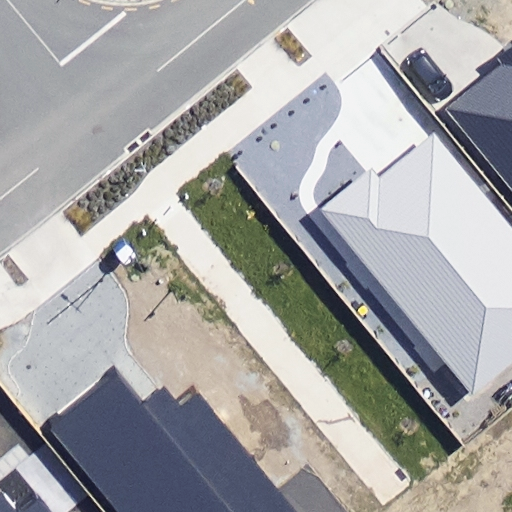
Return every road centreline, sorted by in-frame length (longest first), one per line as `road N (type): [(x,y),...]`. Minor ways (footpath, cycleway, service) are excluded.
road 1 (residential): [(102,115),(243,0)]
road 2 (residential): [(7,0),(102,115)]
road 3 (residential): [(0,198),(102,115)]
